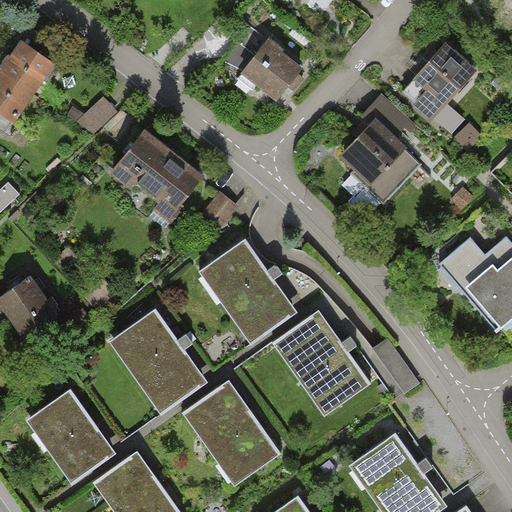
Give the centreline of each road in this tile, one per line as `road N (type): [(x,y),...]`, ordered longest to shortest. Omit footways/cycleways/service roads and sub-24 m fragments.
road 1 (residential): [(262,164),(382,284),(472,408)]
road 2 (residential): [(47,0),(262,164)]
road 3 (residential): [(406,0),(262,164)]
